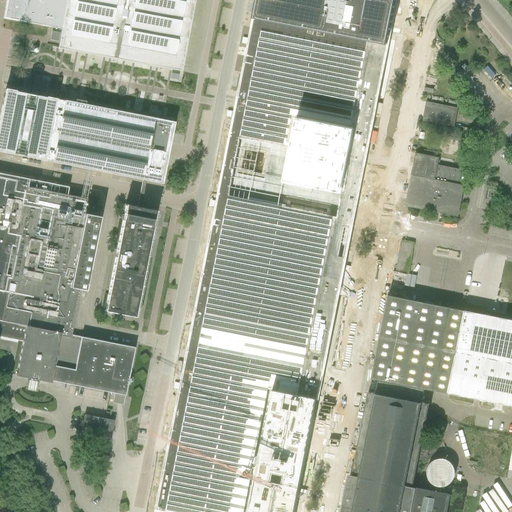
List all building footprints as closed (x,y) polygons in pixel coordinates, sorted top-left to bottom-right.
[(7,0),(4,18),(61,29),(57,48),(134,63),(181,71),(187,39),(194,0),(7,0)] [(257,0),(156,511),(294,511),(393,14),(395,0),(257,0)] [(0,96),(0,150),(3,151),(10,153),(54,161),(62,163),(142,179),(145,179),(161,183),(166,155),(168,147),(173,123),(75,104),(58,100),(5,90),(4,98),(3,97),(0,96)] [(426,102),(425,106),(422,121),(423,121),(423,120),(428,121),(428,122),(433,122),(433,123),(438,123),(438,124),(443,124),(443,125),(444,125),(448,125),(448,126),(449,126),(453,126),(453,127),(454,127),(454,124),(456,117),(457,108),(452,107),(447,106),(442,105),(441,105),(437,104),(436,104),(432,103),(431,103),(427,102),(426,102)] [(412,176),(405,206),(458,216),(457,216),(460,201),(461,201),(466,172),(467,172),(467,171),(464,171),(437,166),(439,158),(416,154),(412,176)] [(51,381),(120,394),(125,395),(134,348),(71,335),(80,289),(85,290),(100,217),(84,213),(87,199),(66,195),(68,187),(0,173),(0,337),(22,342),(15,376),(30,378),(31,376),(38,377),(38,380),(50,382),(51,381)] [(136,207),(140,208),(146,180),(142,179),(136,207)] [(122,220),(115,257),(109,288),(108,294),(104,310),(105,310),(104,310),(104,311),(115,313),(115,312),(119,313),(119,314),(135,317),(134,316),(135,316),(142,278),(144,271),(153,226),(151,226),(151,225),(154,225),(155,221),(152,220),(152,219),(154,219),(156,211),(155,211),(156,211),(156,210),(140,207),(140,208),(136,207),(136,206),(125,204),(125,205),(126,205),(125,205),(124,213),(125,214),(125,215),(119,214),(118,218),(124,219),(124,220),(122,220)] [(406,272),(412,241),(393,238),(388,269),(406,272)] [(371,379),(378,380),(424,389),(433,391),(434,390),(448,393),(448,394),(449,394),(449,393),(469,397),(469,398),(474,400),(474,398),(494,402),(494,404),(495,404),(495,402),(509,405),(509,407),(510,407),(510,405),(511,405),(511,320),(511,321),(511,319),(510,320),(491,317),(491,315),(485,314),(485,315),(465,311),(466,310),(465,310),(464,311),(450,308),(450,307),(449,307),(449,308),(429,304),(430,303),(424,302),(424,303),(404,299),(404,298),(403,298),(403,299),(389,296),(389,295),(388,295),(371,379)] [(0,339),(0,349),(9,351),(11,342),(0,339)] [(447,511),(451,494),(450,494),(450,493),(449,494),(441,493),(441,492),(440,492),(431,491),(431,490),(431,491),(422,489),(422,488),(421,489),(413,487),(413,486),(411,486),(412,484),(427,405),(421,404),(422,403),(421,403),(423,389),(424,390),(424,389),(378,380),(378,381),(379,381),(376,394),(375,394),(375,395),(369,393),(351,484),(345,511),(447,511)] [(80,435),(110,441),(114,420),(84,415),(80,435)] [(432,484),(433,484),(435,486),(436,486),(438,486),(439,487),(440,487),(441,487),(443,487),(444,486),(445,486),(446,486),(447,485),(448,484),(449,484),(450,483),(451,482),(452,481),(452,480),(453,479),(454,478),(454,477),(454,476),(454,475),(455,473),(455,472),(454,471),(454,470),(454,469),(453,468),(453,466),(452,465),(452,464),(451,463),(450,463),(449,462),(448,461),(447,461),(446,460),(445,460),(444,459),(442,459),(441,459),(440,459),(438,459),(437,460),(434,461),(433,461),(432,462),(431,463),(430,464),(429,465),(428,466),(428,468),(428,469),(427,470),(427,471),(427,472),(427,473),(427,475),(427,476),(427,477),(428,478),(428,479),(429,480),(430,481),(430,482),(431,483),(432,484)]
